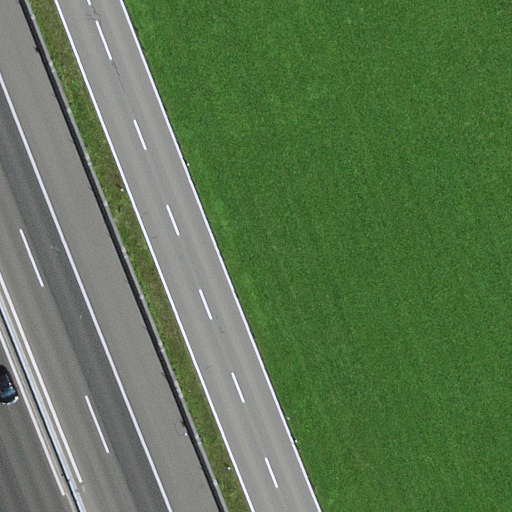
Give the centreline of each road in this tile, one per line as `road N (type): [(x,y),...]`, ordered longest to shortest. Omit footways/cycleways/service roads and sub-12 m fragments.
road 1 (primary): [(87,0),(285,511)]
road 2 (motorway): [(132,511),(0,183)]
